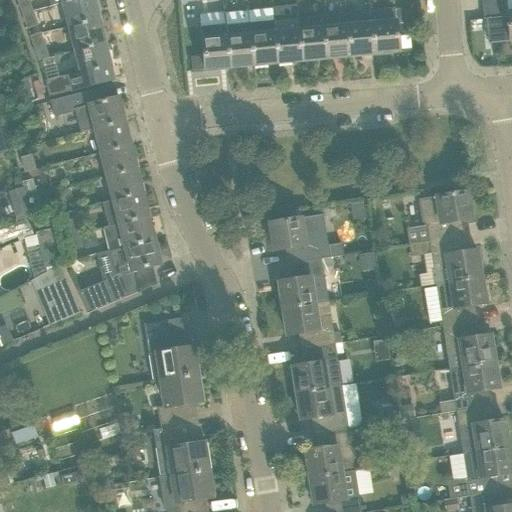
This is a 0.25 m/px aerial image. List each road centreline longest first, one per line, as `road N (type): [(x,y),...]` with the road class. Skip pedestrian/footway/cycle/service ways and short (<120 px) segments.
road 1 (residential): [(270,511),(220,278),(186,224),(158,123)]
road 2 (residential): [(158,123),(454,92)]
